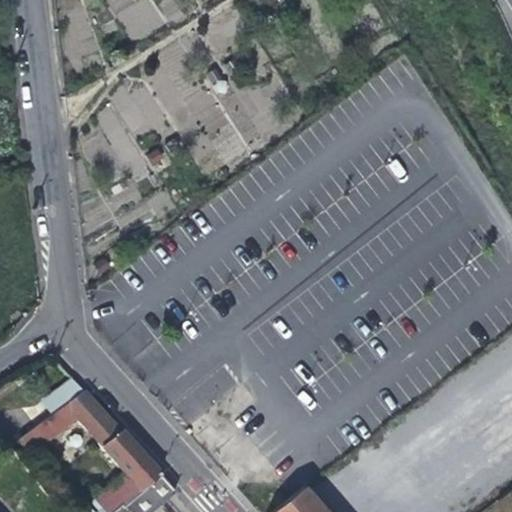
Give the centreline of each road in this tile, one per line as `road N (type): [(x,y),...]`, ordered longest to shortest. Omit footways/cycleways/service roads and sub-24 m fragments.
road 1 (residential): [(58,325),(22,0)]
road 2 (residential): [(226,511),(58,325)]
